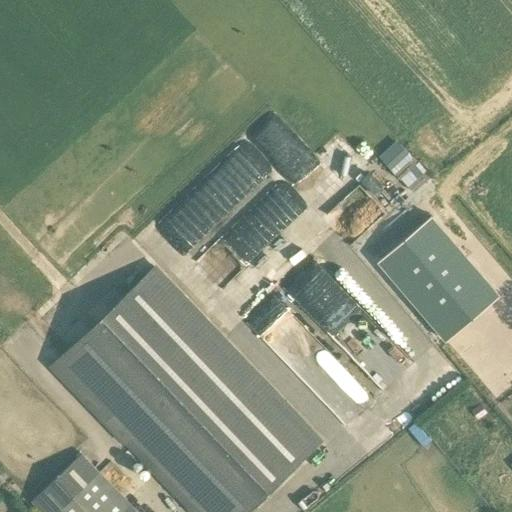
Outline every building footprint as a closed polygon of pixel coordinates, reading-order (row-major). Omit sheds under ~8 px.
[(397,139),(380,155),(397,172),(413,156),(397,139)] [(431,216),(378,261),(447,341),(500,296),(431,216)] [(191,511),(249,511),(324,441),(156,266),(52,366),(191,511)] [(326,280),(319,269),(292,285),(299,297),(326,280)] [(41,511),(136,511),(82,455),(33,502),(41,511)]
